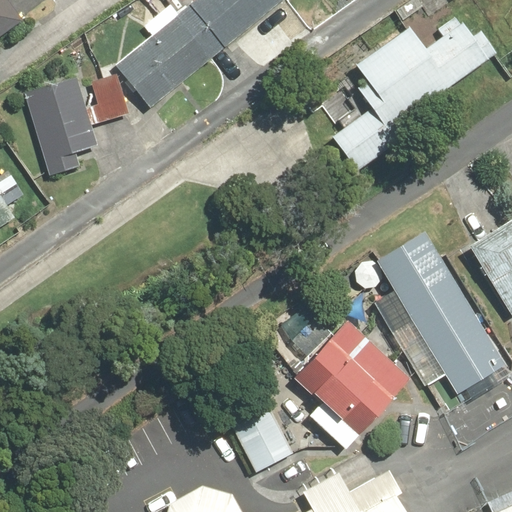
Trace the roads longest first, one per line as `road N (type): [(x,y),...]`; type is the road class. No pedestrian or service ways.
road 1 (residential): [(0,459),(511,106)]
road 2 (residential): [(367,0),(0,256)]
